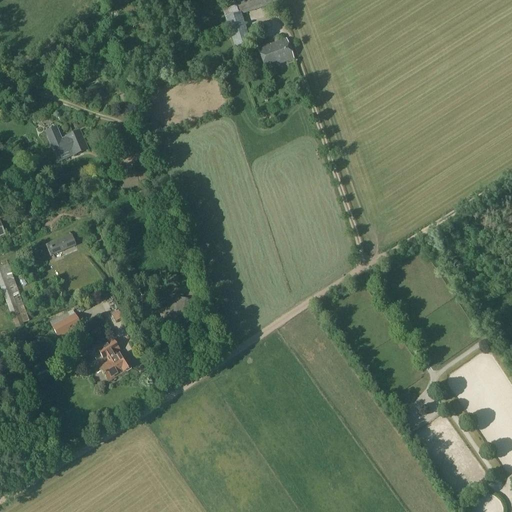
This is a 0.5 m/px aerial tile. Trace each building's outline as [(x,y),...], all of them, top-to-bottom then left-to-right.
[(278,0),(235,0),(220,5),(234,48),(250,43),(241,15),(277,3),(278,0)] [(266,71),(278,67),(278,66),(294,60),(287,39),(271,45),(271,44),(257,49),(266,71)] [(45,133),(55,157),(71,150),(73,156),(88,150),(80,131),(69,136),(70,139),(62,142),(56,128),(45,133)] [(75,246),(71,236),(48,245),(52,255),(75,246)] [(27,317),(12,275),(5,278),(1,267),(0,266),(0,288),(14,325),(29,320),(27,317)] [(63,289),(54,290),(55,300),(64,299),(63,289)] [(175,299),(174,305),(173,312),(178,312),(176,322),(189,324),(192,301),(175,299)] [(110,315),(114,325),(124,319),(118,310),(110,315)] [(59,339),(82,327),(75,314),(52,327),(59,339)] [(145,327),(156,321),(153,315),(141,321),(145,327)] [(103,330),(98,325),(88,334),(95,336),(103,330)] [(123,353),(119,356),(117,352),(120,350),(113,339),(97,350),(104,361),(109,358),(111,361),(100,368),(108,382),(132,367),(123,353)]
